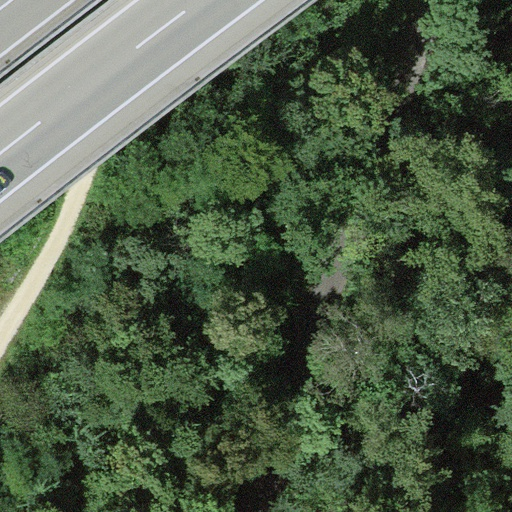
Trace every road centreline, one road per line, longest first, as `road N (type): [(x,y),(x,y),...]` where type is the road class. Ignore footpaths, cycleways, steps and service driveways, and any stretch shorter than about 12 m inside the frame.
road 1 (track): [(432,0),(248,511)]
road 2 (track): [(143,0),(67,227),(0,340)]
road 3 (motorway): [(0,155),(192,0)]
